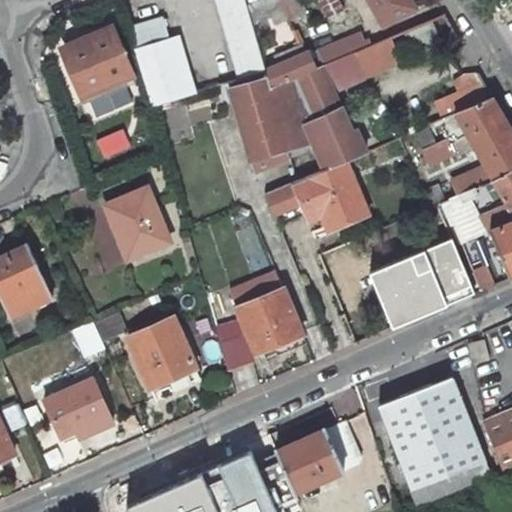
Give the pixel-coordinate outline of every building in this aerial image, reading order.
[(243,0),(215,0),(238,81),(264,74),(251,28),(246,12),(243,0)] [(273,0),(260,6),(266,22),(273,20),(275,25),(287,22),(278,0),(273,0)] [(304,19),(296,0),(278,0),(287,22),(289,25),(304,19)] [(314,0),(324,24),(341,17),(335,0),(314,0)] [(408,0),(367,0),(383,28),(414,10),(408,0)] [(246,12),(251,28),(266,22),(260,6),(246,12)] [(130,28),(151,104),(182,95),(185,95),(163,20),(130,28)] [(110,28),(63,47),(82,94),(129,75),(110,28)] [(360,38),(313,55),(311,50),(304,52),(302,46),(274,58),(277,69),(264,74),(266,81),(269,88),(293,78),(321,67),(352,54),(371,47),(369,41),(363,43),(360,38)] [(321,67),(332,93),(364,80),(352,54),(321,67)] [(332,93),(321,67),(293,78),(313,121),(340,109),(332,93)] [(230,92),(250,164),(253,174),(283,162),(278,151),(285,148),(308,138),(303,125),(313,121),(293,78),(269,88),(266,81),(230,92)] [(454,116),(493,100),(484,85),(435,106),(441,121),(454,116)] [(511,132),(493,100),(454,116),(468,140),(452,147),(456,156),(459,162),(476,154),(486,171),(475,176),(473,174),(451,184),(457,199),(468,194),(494,183),(511,172),(511,132)] [(315,152),(325,172),(326,174),(345,166),(367,156),(356,132),(351,134),(340,109),(313,121),(303,125),(308,138),(285,148),(291,162),(315,152)] [(418,131),(433,165),(456,156),(452,147),(441,121),(418,131)] [(328,227),(364,212),(345,166),(326,174),(325,172),(267,196),(277,220),(304,209),(311,224),(324,219),(328,227)] [(489,233),(508,280),(511,278),(511,172),(494,183),(468,194),(475,206),(489,233)] [(141,188),(98,207),(121,261),(164,242),(141,188)] [(445,204),(438,189),(423,195),(430,211),(445,204)] [(448,203),(460,245),(489,233),(475,206),(468,194),(457,199),(448,203)] [(26,244),(0,256),(0,300),(8,317),(50,297),(26,244)] [(472,273),(480,292),(494,287),(486,267),(472,273)] [(283,290),(237,310),(258,361),(304,341),(283,290)] [(124,338),(147,389),(150,395),(165,388),(167,393),(192,381),(164,320),(124,338)] [(216,330),(224,360),(228,373),(255,365),(244,340),(236,344),(231,328),(229,325),(216,330)] [(231,328),(236,344),(244,340),(238,325),(231,328)] [(490,362),(487,343),(468,346),(472,365),(490,362)] [(374,407),(419,508),(492,476),(448,374),(374,407)] [(44,400),(59,435),(63,444),(110,424),(91,379),(44,400)] [(511,413),(483,426),(483,429),(485,428),(503,472),(506,470),(511,467),(511,413)] [(344,417),(326,425),(335,443),(352,435),(344,417)] [(0,470),(17,463),(14,457),(0,425),(0,470)] [(335,443),(326,425),(275,449),(292,487),(294,491),(345,466),(335,443)] [(278,511),(252,452),(127,508),(128,511),(278,511)]
